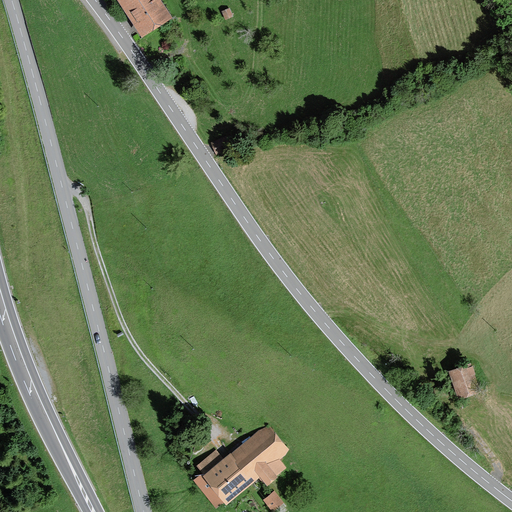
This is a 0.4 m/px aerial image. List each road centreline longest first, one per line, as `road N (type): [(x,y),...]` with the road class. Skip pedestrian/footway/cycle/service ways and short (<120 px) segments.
road 1 (tertiary): [(95,0),(331,330),(423,426),(511,501)]
road 2 (tertiary): [(143,511),(10,0)]
road 3 (track): [(60,183),(80,193),(137,348),(217,435)]
road 4 (trunk): [(93,511),(33,394),(0,303)]
